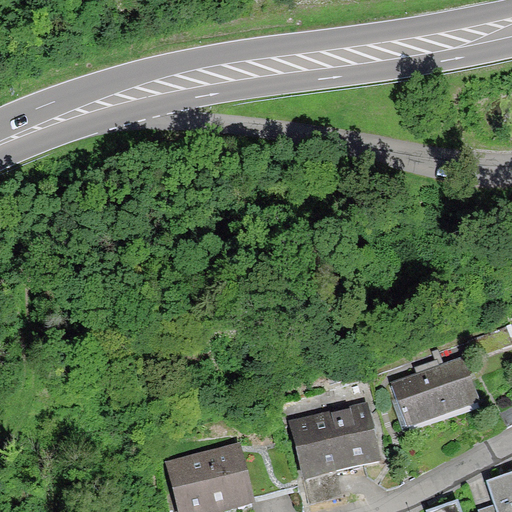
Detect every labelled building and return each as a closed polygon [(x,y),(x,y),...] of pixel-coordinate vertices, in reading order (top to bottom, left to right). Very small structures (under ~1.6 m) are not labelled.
[(422,372),(389,384),(404,422),(475,395),(461,357),(436,367),(432,358),(418,363),(422,372)] [(511,417),(511,394),(496,405),(506,421),(511,417)] [(366,399),(288,416),(305,498),(337,491),(332,464),(378,454),(366,399)] [(234,443),(166,457),(177,511),(180,511),(245,499),(234,443)] [(287,480),(281,452),(244,459),(250,488),(287,480)] [(511,511),(511,473),(486,484),(497,511),(511,511)] [(457,511),(497,511),(486,484),(452,498),(457,511)]
